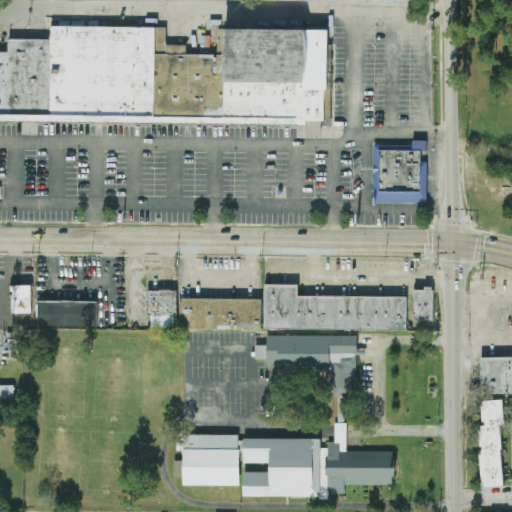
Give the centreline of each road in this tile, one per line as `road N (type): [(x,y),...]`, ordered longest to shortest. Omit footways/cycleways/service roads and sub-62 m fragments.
road 1 (secondary): [(511,256),(455,243),(0,238)]
road 2 (tertiary): [(458,511),(451,0)]
